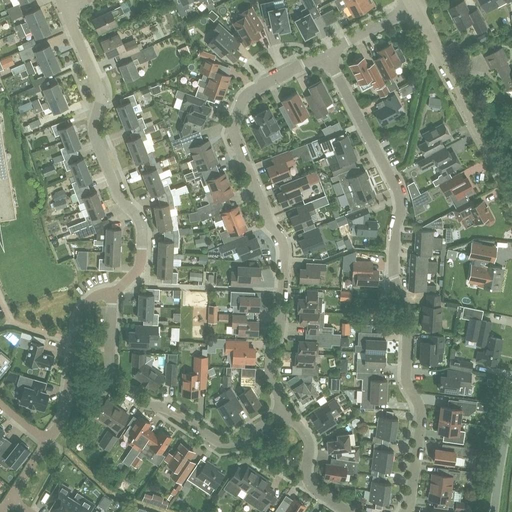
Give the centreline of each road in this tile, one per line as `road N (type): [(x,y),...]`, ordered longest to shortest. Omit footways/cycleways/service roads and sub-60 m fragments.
road 1 (residential): [(407,511),(420,416),(405,378),(408,317),(391,277),(399,200),(328,57)]
road 2 (residential): [(284,410),(269,377),(269,350),(280,332),(283,250),(233,126),(248,93),(328,57)]
road 3 (residential): [(112,293),(137,266),(141,225),(114,191),(94,134),(98,90),(64,9)]
road 4 (residential): [(284,410),(226,443),(146,405),(107,367),(112,293)]
road 5 (residential): [(511,193),(412,4)]
road 6 (residential): [(112,293),(80,309),(63,417),(48,443)]
road 7 (residential): [(284,410),(308,440),(306,480),(347,511)]
